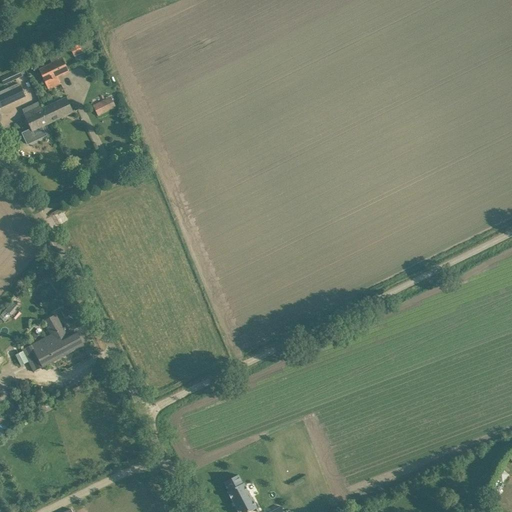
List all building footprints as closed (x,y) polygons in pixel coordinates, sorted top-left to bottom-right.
[(81,32),(84,38),(95,33),(91,24),(84,27),(85,30),(81,32)] [(74,57),(82,53),(78,45),(70,48),(74,57)] [(52,63),(39,70),(48,90),(60,84),(57,78),(69,72),(62,59),(52,63)] [(23,76),(19,68),(0,77),(4,85),(23,76)] [(4,89),(6,93),(11,103),(25,96),(19,83),(4,89)] [(93,105),(98,116),(116,108),(111,97),(93,105)] [(48,124),(72,112),(66,99),(42,110),(43,110),(42,111),(48,124)] [(24,113),(31,129),(22,134),(27,144),(45,136),(41,127),(48,124),(42,111),(43,110),(42,110),(38,102),(31,105),(22,110),(24,113)] [(56,315),(47,319),(43,321),(51,335),(23,350),(34,372),(75,350),(84,346),(77,332),(67,336),(56,315)] [(0,366),(8,362),(0,348),(0,366)] [(22,350),(15,354),(19,364),(27,361),(22,350)] [(238,475),(224,483),(228,491),(227,492),(237,511),(249,511),(257,508),(244,483),(243,484),(238,475)]
